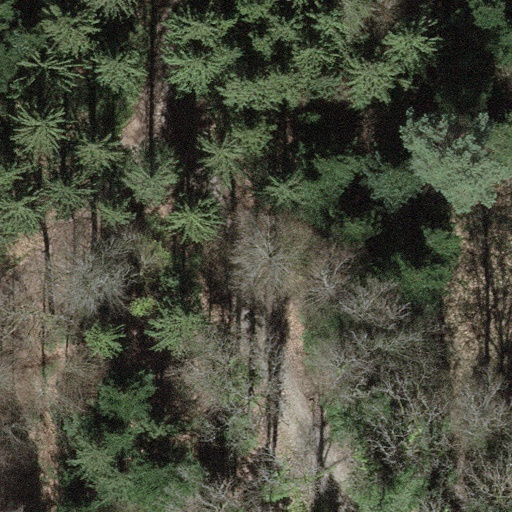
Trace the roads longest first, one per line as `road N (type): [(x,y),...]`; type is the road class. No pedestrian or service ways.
road 1 (track): [(370,511),(213,68),(227,0)]
road 2 (track): [(213,68),(116,222),(0,311)]
